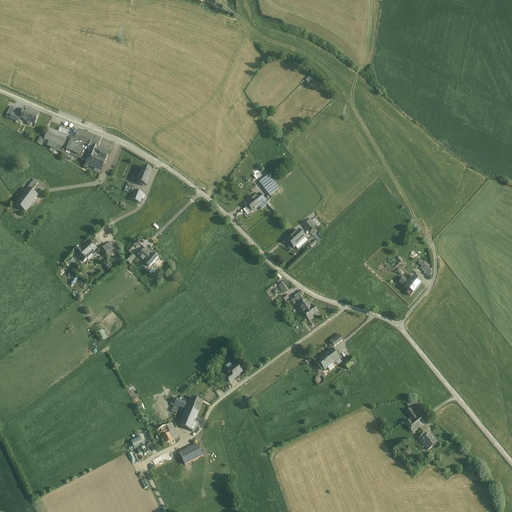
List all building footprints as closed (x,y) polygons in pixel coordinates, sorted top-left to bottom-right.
[(34,126),(39,113),(23,107),(22,111),(10,106),(6,117),(19,123),(20,120),(34,126)] [(102,170),(109,150),(98,147),(102,138),(79,127),(76,133),(61,127),(60,131),(49,127),(43,144),(64,153),(65,152),(87,160),(86,164),(102,170)] [(152,172),(143,167),(136,182),(146,187),(152,172)] [(38,183),(33,180),(15,204),(25,212),(38,195),(32,191),(38,183)] [(280,188),(273,180),(265,186),(271,195),(280,188)] [(143,195),(134,191),(131,199),(140,203),(143,195)] [(265,202),(259,194),(244,206),(250,214),(259,207),(261,210),(267,205),(265,202)] [(318,225),(312,218),(305,225),(311,232),(318,225)] [(305,238),(298,230),(287,241),(294,248),(305,238)] [(81,247),(80,246),(75,250),(84,261),(93,253),(94,255),(97,252),(95,250),(98,247),(91,239),(81,247)] [(114,248),(110,242),(101,250),(105,255),(114,248)] [(153,253),(146,247),(137,257),(133,254),(128,260),(132,264),(134,260),(143,267),(146,262),(151,265),(158,254),(154,252),(153,253)] [(430,266),(426,262),(424,265),(422,267),(420,269),(425,273),(424,274),(429,277),(431,274),(432,271),(428,268),(430,266)] [(409,283),(403,278),(399,283),(406,288),(405,288),(413,294),(421,283),(414,277),(409,283)] [(290,290),(284,281),(280,285),(285,293),(290,290)] [(305,299),(299,292),(294,296),(300,303),(299,304),(310,320),(320,312),(314,304),(312,305),(307,298),(305,299)] [(335,346),(343,338),(340,334),(331,342),(335,346)] [(342,360),(333,347),(318,358),(327,372),(342,360)] [(356,361),(351,356),(345,363),(350,368),(356,361)] [(242,372),(237,364),(236,365),(235,365),(232,367),(232,368),(228,370),(231,374),(234,378),(235,377),(242,372)] [(236,378),(235,377),(234,378),(231,374),(226,378),(230,383),(236,378)] [(204,400),(191,395),(180,424),(196,431),(200,421),(196,419),(204,400)] [(416,416),(410,408),(405,412),(409,419),(404,422),(412,433),(425,423),(419,414),(416,416)] [(179,436),(172,422),(158,429),(164,444),(179,436)] [(427,436),(424,434),(418,439),(428,451),(438,442),(431,433),(427,436)] [(204,455),(198,443),(180,451),(186,464),(204,455)]
